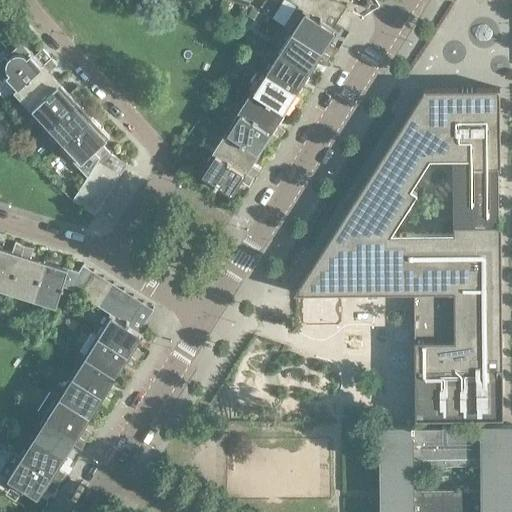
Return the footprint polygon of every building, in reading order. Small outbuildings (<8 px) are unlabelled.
[(312,14),(320,0),(306,0),(302,8),(306,10),(312,14)] [(322,21),(334,1),(333,0),(320,0),(312,14),(322,21)] [(332,27),(345,7),(334,1),(322,21),(332,27)] [(328,43),(336,30),(332,27),(322,21),(312,14),(306,10),(292,31),(330,55),(336,48),(328,43)] [(0,26),(0,40),(2,43),(14,32),(5,22),(0,26)] [(330,55),(292,31),(280,52),(310,71),(318,59),(326,64),(330,55)] [(0,56),(0,75),(2,78),(0,80),(0,87),(8,96),(17,88),(50,57),(42,47),(32,56),(30,53),(32,51),(21,40),(9,50),(5,47),(3,49),(5,51),(0,56)] [(302,83),(310,71),(280,52),(267,72),(304,96),(311,89),(302,83)] [(59,81),(50,71),(57,64),(50,57),(17,88),(33,106),(59,81)] [(304,96),(267,72),(254,92),(284,111),(292,99),(300,105),(304,96)] [(49,123),(82,93),(77,85),(69,92),(59,81),(33,106),(49,123)] [(423,88),(293,292),(413,291),(414,417),(502,416),(499,87),(423,88)] [(276,124),(284,111),(254,92),(241,112),(279,136),(285,129),(276,124)] [(65,141),(92,117),(82,106),(90,99),(82,93),(49,123),(65,141)] [(279,136),(241,112),(228,133),(258,152),(266,140),(275,145),(279,136)] [(101,142),(109,135),(92,117),(65,141),(82,159),(101,142)] [(251,164),(258,152),(228,133),(215,153),(253,177),(259,169),(251,164)] [(95,164),(98,159),(105,147),(101,142),(82,159),(80,161),(90,171),(91,169),(95,163),(95,164)] [(125,162),(111,153),(105,147),(98,159),(118,172),(125,162)] [(253,177),(215,153),(202,174),(214,181),(212,184),(215,186),(217,183),(232,193),(240,180),(249,186),(253,177)] [(118,172),(98,159),(95,164),(95,163),(91,169),(112,182),(118,172)] [(91,169),(90,171),(85,179),(105,192),(112,182),(91,169)] [(105,192),(85,179),(78,189),(99,202),(105,192)] [(99,202),(78,189),(72,199),(92,212),(99,202)] [(0,284),(10,288),(24,245),(15,241),(12,251),(0,246),(0,284)] [(33,295),(43,265),(44,261),(30,257),(33,247),(24,245),(10,288),(33,295)] [(61,288),(68,268),(58,265),(44,261),(43,265),(33,295),(57,303),(62,289),(61,288)] [(79,293),(91,273),(81,266),(78,271),(72,281),(70,287),(71,288),(79,293)] [(72,281),(78,271),(68,268),(61,288),(62,289),(64,289),(65,286),(70,287),(72,281)] [(89,299),(101,279),(91,273),(79,293),(89,299)] [(99,305),(111,286),(101,279),(89,299),(99,305)] [(109,312),(121,292),(111,286),(99,305),(109,312)] [(119,318),(131,298),(121,292),(109,312),(112,314),(119,318)] [(129,324),(141,305),(131,298),(119,318),(129,324)] [(139,331),(151,311),(141,305),(129,324),(139,331)] [(134,346),(142,333),(139,331),(129,324),(119,318),(112,314),(99,335),(137,359),(143,351),(134,346)] [(137,359),(99,335),(86,355),(117,375),(124,362),(133,368),(137,359)] [(109,387),(117,375),(86,355),(73,375),(111,399),(117,392),(109,387)] [(111,399),(73,375),(60,396),(91,415),(99,403),(107,408),(111,399)] [(83,427),(91,415),(60,396),(48,416),(85,440),(92,433),(83,427)] [(85,440),(48,416),(35,436),(65,456),(73,443),(81,449),(85,440)] [(511,511),(511,423),(480,424),(480,427),(414,428),(414,421),(410,421),(411,424),(379,425),(379,511),(511,511)] [(57,468),(65,456),(35,436),(22,457),(60,481),(66,473),(57,468)] [(60,481),(22,457),(9,477),(21,485),(19,488),(22,489),(23,487),(39,497),(47,484),(56,489),(60,481)]
